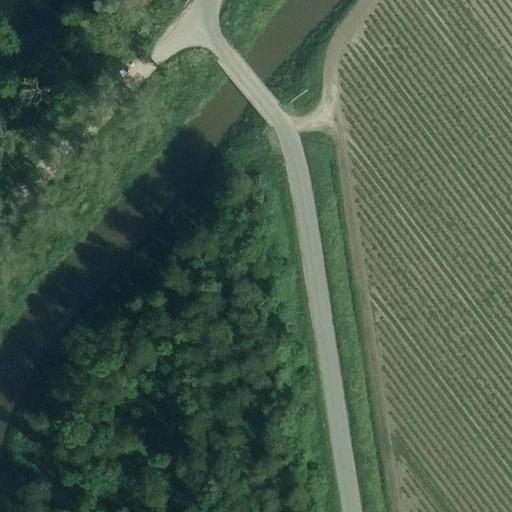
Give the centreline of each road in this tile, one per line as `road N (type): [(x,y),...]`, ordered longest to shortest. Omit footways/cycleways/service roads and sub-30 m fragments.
road 1 (unclassified): [(349,511),(292,158),(266,109),(190,22),(206,0)]
road 2 (track): [(190,22),(85,126),(0,227)]
